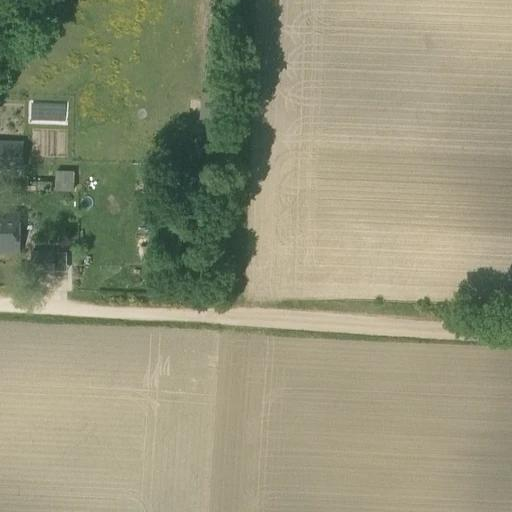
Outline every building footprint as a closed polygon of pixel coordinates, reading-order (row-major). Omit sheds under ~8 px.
[(217,92),(200,91),(199,122),(215,123),(217,92)] [(0,169),(23,170),(24,142),(0,141),(0,169)] [(0,213),(0,253),(20,253),(19,213),(0,213)] [(53,272),(53,252),(35,251),(35,272),(53,272)] [(69,268),(69,251),(58,251),(58,267),(69,268)]
